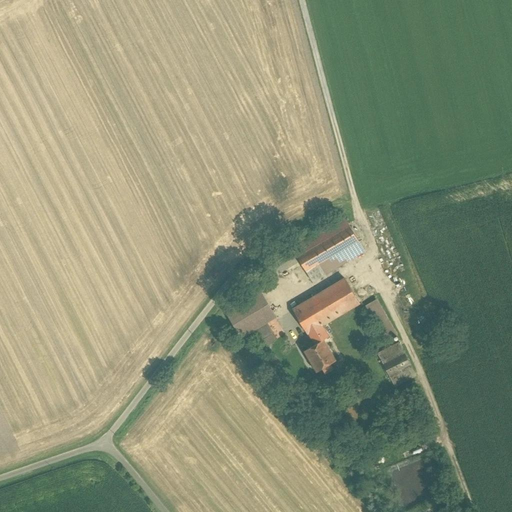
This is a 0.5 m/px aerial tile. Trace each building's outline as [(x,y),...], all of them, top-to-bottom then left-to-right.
[(363,253),(342,219),(292,250),(313,284),(363,253)] [(357,304),(343,281),(295,309),(316,344),(324,340),(330,337),(322,325),(357,304)] [(276,321),(258,292),(223,314),(238,339),(249,332),(259,348),(274,338),(267,327),(276,321)] [(316,344),(305,351),(317,371),(337,361),(324,340),(316,344)] [(413,366),(402,352),(382,361),(391,378),(413,366)] [(347,367),(327,375),(337,395),(356,386),(347,367)]
